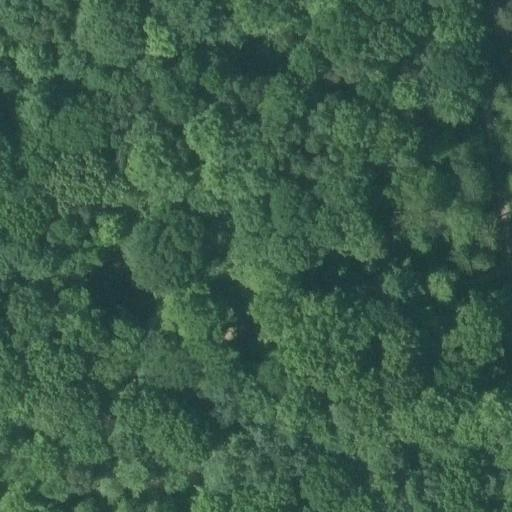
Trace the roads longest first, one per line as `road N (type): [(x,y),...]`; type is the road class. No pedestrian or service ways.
road 1 (track): [(511,263),(440,292),(227,324),(202,344),(200,454),(182,479),(0,500)]
road 2 (track): [(511,259),(469,0)]
